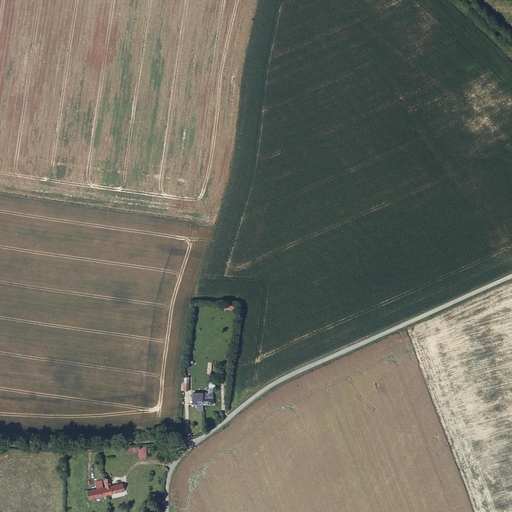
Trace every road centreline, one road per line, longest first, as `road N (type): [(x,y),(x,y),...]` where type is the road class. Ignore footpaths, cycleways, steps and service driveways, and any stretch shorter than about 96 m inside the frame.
road 1 (tertiary): [(511,275),(271,383),(195,443)]
road 2 (unclassified): [(195,443),(0,442)]
